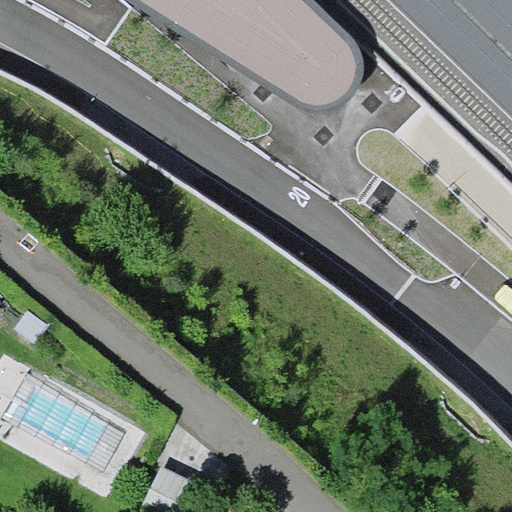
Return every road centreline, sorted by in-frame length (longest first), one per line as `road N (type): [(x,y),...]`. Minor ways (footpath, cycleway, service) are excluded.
road 1 (residential): [(0,12),(134,88),(421,297)]
road 2 (residential): [(0,240),(277,468),(319,511)]
